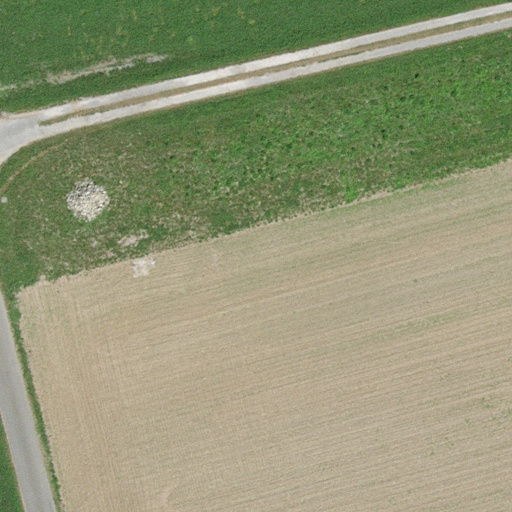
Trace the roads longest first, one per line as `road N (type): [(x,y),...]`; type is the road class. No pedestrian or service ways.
road 1 (track): [(0,130),(511,7)]
road 2 (unclassified): [(43,511),(0,339)]
